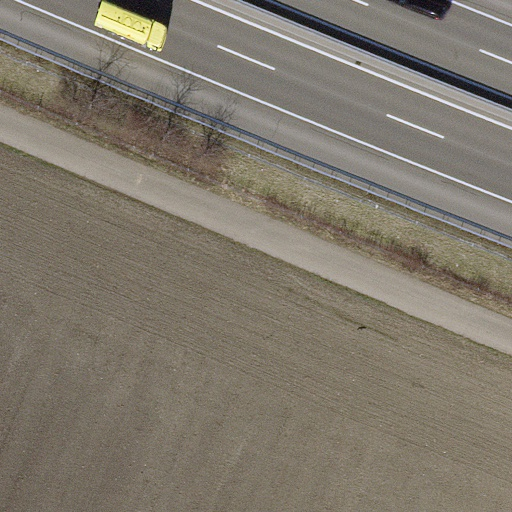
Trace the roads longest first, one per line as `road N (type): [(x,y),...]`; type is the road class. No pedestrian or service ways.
road 1 (track): [(511,338),(282,252),(0,125)]
road 2 (motorway): [(107,0),(511,164)]
road 3 (motorway): [(511,61),(356,0)]
